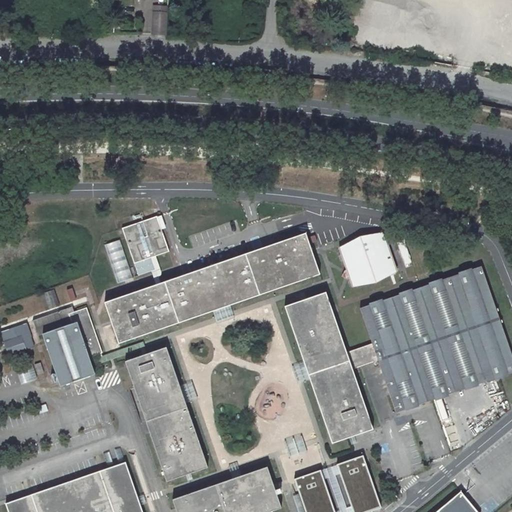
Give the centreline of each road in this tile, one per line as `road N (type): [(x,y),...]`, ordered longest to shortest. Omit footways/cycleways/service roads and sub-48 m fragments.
road 1 (primary): [(511,142),(272,102),(0,95)]
road 2 (primary): [(0,123),(265,130),(511,170)]
road 3 (unclassified): [(0,195),(250,192),(472,230)]
road 4 (residential): [(266,61),(0,50)]
road 5 (track): [(248,157),(0,152)]
road 6 (residential): [(511,93),(266,61)]
